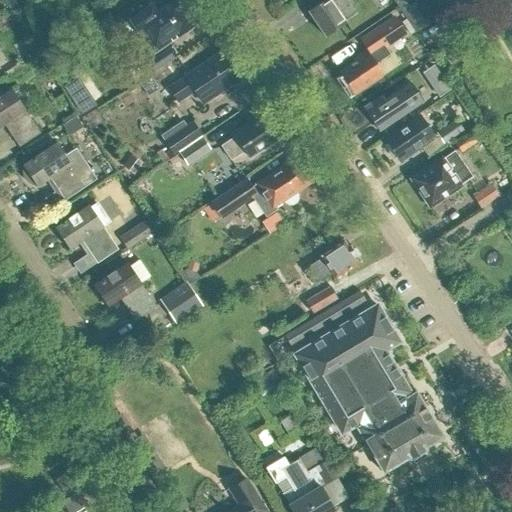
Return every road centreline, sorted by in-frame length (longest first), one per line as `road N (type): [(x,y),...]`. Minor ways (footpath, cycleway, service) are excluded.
road 1 (residential): [(511,417),(224,0)]
road 2 (residential): [(79,338),(0,214)]
